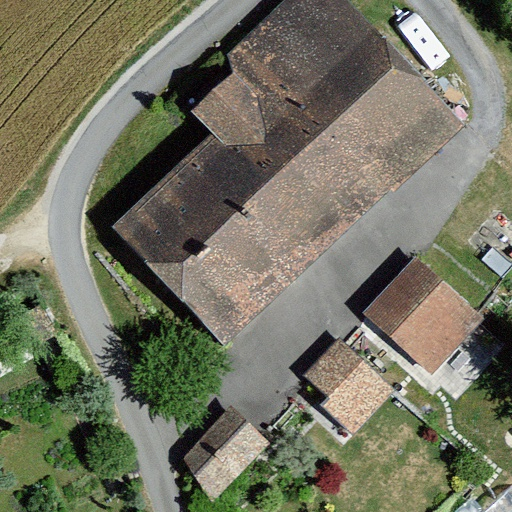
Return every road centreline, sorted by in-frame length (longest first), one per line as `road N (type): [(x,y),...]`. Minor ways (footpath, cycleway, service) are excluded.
road 1 (unknown): [(426,0),(478,64),(494,124),(463,177),(238,376),(140,444)]
road 2 (unclassified): [(239,0),(77,157),(57,224),(166,511)]
